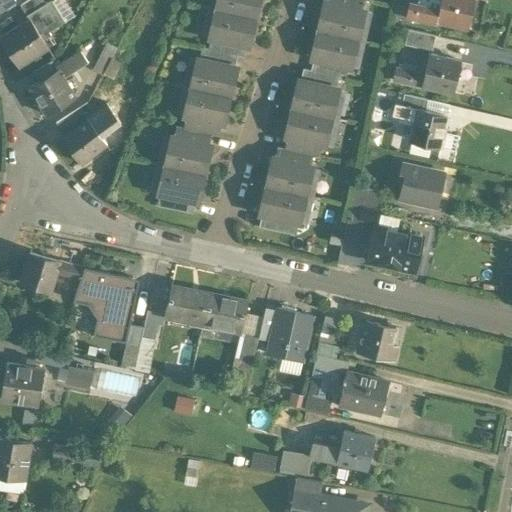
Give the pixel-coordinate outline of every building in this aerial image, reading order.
[(43,0),(23,0),(19,3),(25,13),(44,1),(43,0)] [(45,0),(44,1),(25,13),(28,18),(42,40),(50,36),(47,32),(64,21),(51,0),(45,0)] [(216,0),(215,9),(255,18),(258,0),(216,0)] [(364,0),(362,0),(326,0),(326,3),(361,12),(364,1),(364,0)] [(440,0),(417,0),(416,4),(410,3),(406,16),(438,23),(438,21),(436,21),(440,0)] [(440,0),(436,21),(438,21),(467,28),(473,0),(440,0)] [(326,3),(324,3),(317,31),(356,40),(363,12),(361,12),(326,3)] [(255,18),(215,9),(208,37),(210,37),(246,46),(248,46),(255,18)] [(28,18),(0,36),(18,64),(46,47),(42,40),(28,18)] [(432,36),(406,29),(403,44),(429,50),(432,36)] [(356,40),(317,31),(310,59),(313,60),(347,68),(350,68),(356,40)] [(246,46),(210,37),(207,48),(207,49),(236,56),(243,58),(246,46)] [(106,42),(91,69),(102,75),(116,48),(106,42)] [(236,56),(207,49),(207,48),(201,47),(198,59),(234,67),(236,56)] [(81,51),(55,66),(57,69),(58,68),(63,76),(87,62),(81,51)] [(428,54),(423,75),(394,68),(392,80),(423,87),(423,86),(453,93),(460,62),(428,54)] [(198,59),(196,58),(190,86),(229,96),(236,68),(234,67),(198,59)] [(50,59),(31,70),(37,81),(57,69),(55,66),(50,59)] [(347,68),(313,60),(310,71),(338,78),(345,80),(347,68)] [(37,81),(29,86),(45,113),(74,95),(63,76),(58,68),(57,69),(37,81)] [(338,78),(310,71),(302,69),(300,81),(335,90),(338,78)] [(300,81),(298,81),(291,109),(330,119),(337,90),(335,90),(300,81)] [(229,96),(190,86),(183,114),(220,123),(222,124),(229,96)] [(426,100),(396,93),(394,104),(415,108),(415,110),(424,112),(426,100)] [(85,116),(84,117),(85,118),(86,117),(100,136),(120,121),(105,101),(85,116)] [(424,112),(415,110),(415,108),(394,104),(391,115),(411,120),(407,140),(441,148),(448,117),(424,112)] [(78,107),(55,121),(64,134),(85,118),(84,117),(85,116),(78,107)] [(330,119),(291,109),(284,137),(322,146),(324,147),(330,119)] [(220,123),(185,115),(182,126),(211,133),(211,134),(218,136),(220,123)] [(64,134),(60,136),(79,163),(105,144),(100,136),(86,117),(64,134)] [(211,133),(182,126),(175,124),(173,136),(208,145),(211,134),(211,133)] [(173,136),(171,136),(164,164),(203,174),(210,146),(208,145),(173,136)] [(322,146),(286,138),(284,149),(283,149),(312,156),(312,157),(319,158),(322,146)] [(284,149),(277,147),(274,159),(309,168),(312,157),(312,156),(283,149),(284,149)] [(274,159),(272,159),(265,187),(304,196),(311,168),(309,168),(274,159)] [(203,174),(164,164),(157,192),(159,192),(195,201),(196,202),(203,174)] [(442,174),(402,165),(398,183),(403,184),(399,199),(435,207),(442,174)] [(379,192),(355,186),(351,199),(375,205),(379,192)] [(304,196),(265,187),(259,215),(296,224),(298,225),(304,196)] [(195,201),(159,192),(156,205),(192,213),(195,201)] [(375,205),(351,199),(346,221),(370,227),(372,221),(375,222),(378,211),(374,210),(375,205)] [(296,224),(261,216),(258,228),(293,236),(296,224)] [(335,225),(332,246),(342,248),(345,227),(335,225)] [(420,239),(374,228),(367,260),(414,271),(418,255),(416,254),(420,239)] [(30,252),(19,281),(51,291),(57,272),(80,279),(84,267),(30,252)] [(129,276),(84,267),(80,279),(74,300),(88,303),(98,318),(92,337),(125,342),(129,324),(131,317),(137,286),(129,276)] [(209,295),(172,286),(166,316),(202,324),(209,295)] [(247,303),(209,295),(202,324),(240,333),(247,303)] [(247,303),(240,333),(245,334),(258,337),(265,307),(247,303)] [(278,310),(265,307),(258,337),(255,351),(267,354),(278,310)] [(312,318),(278,310),(267,354),(302,362),(312,318)] [(160,315),(146,312),(143,327),(141,337),(154,340),(160,315)] [(324,317),(318,344),(333,347),(339,321),(324,317)] [(401,330),(366,321),(358,353),(394,361),(401,330)] [(134,369),(141,337),(143,327),(129,324),(125,342),(120,367),(134,369)] [(255,351),(258,337),(245,334),(239,359),(252,362),(255,351)] [(70,355),(43,348),(40,359),(67,367),(70,355)] [(339,360),(315,354),(311,372),(335,378),(339,360)] [(244,396),(252,362),(239,359),(231,392),(244,396)] [(6,361),(0,397),(37,403),(44,368),(6,361)] [(70,367),(66,382),(89,387),(93,373),(70,367)] [(388,383),(347,373),(342,392),(349,393),(345,407),(380,416),(388,383)] [(309,457),(308,464),(365,475),(372,440),(341,434),(338,448),(312,443),(309,457)] [(0,436),(0,484),(21,488),(29,442),(0,436)] [(55,445),(53,456),(78,460),(98,464),(100,453),(55,445)] [(306,472),(308,464),(309,457),(279,451),(278,456),(254,451),(252,462),(306,472)] [(320,482),(296,478),(294,489),(317,494),(320,482)] [(346,511),(342,506),(344,499),(317,494),(294,489),(289,511),(346,511)]
